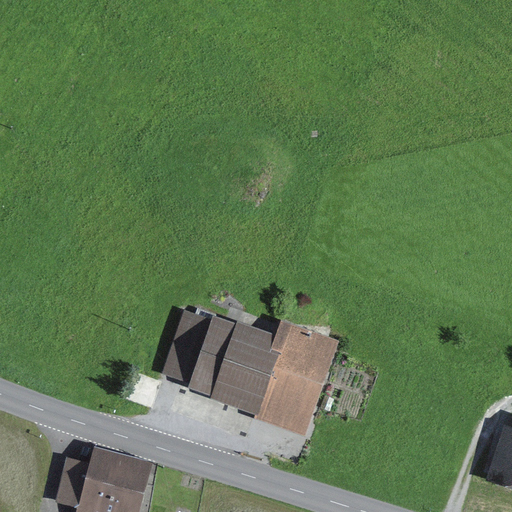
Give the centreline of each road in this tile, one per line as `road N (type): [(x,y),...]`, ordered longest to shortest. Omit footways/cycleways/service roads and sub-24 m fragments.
road 1 (secondary): [(365,511),(0,393)]
road 2 (track): [(511,405),(491,416),(453,511)]
